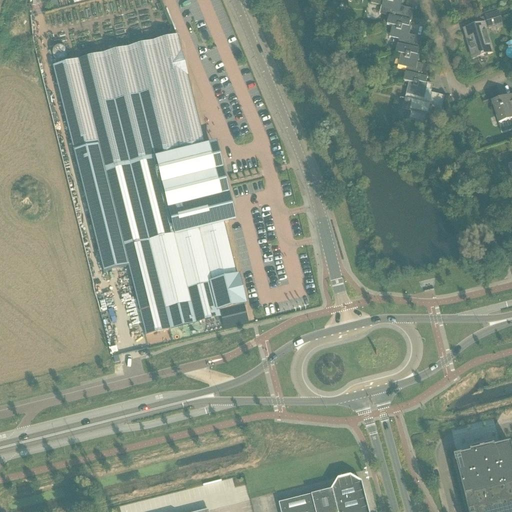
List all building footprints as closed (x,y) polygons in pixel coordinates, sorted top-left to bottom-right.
[(56,0),(50,2),(52,11),(59,10),(56,0)] [(400,0),(371,0),(370,3),(381,6),(381,9),(379,15),(388,17),(388,16),(411,22),(413,10),(400,7),(401,2),(400,2),(400,0)] [(488,30),(502,26),(498,12),(484,16),(484,18),(474,21),(476,27),(464,30),(472,60),(492,54),(489,44),(485,30),(488,29),(488,30)] [(419,50),(421,39),(409,36),(410,31),(409,31),(411,22),(388,16),(388,17),(386,25),(392,27),(389,38),(398,40),(397,45),(419,50)] [(178,36),(52,67),(53,72),(103,274),(128,267),(145,336),(220,317),(219,311),(244,305),(224,224),(228,223),(222,198),(226,197),(219,171),(215,172),(209,147),(205,148),(178,36)] [(427,79),(430,67),(417,64),(419,57),(417,56),(419,50),(397,45),(394,54),(400,55),(397,66),(406,68),(405,73),(427,79)] [(404,100),(402,109),(408,110),(410,111),(408,120),(424,124),(426,114),(428,115),(429,108),(435,110),(436,106),(438,95),(430,93),(431,91),(430,91),(431,86),(432,87),(432,86),(425,84),(426,79),(427,79),(405,73),(403,82),(408,83),(405,95),(404,100)] [(511,95),(507,98),(491,103),(494,112),(498,125),(509,121),(511,128),(511,95)] [(511,511),(511,447),(510,448),(510,447),(509,445),(494,448),(493,446),(491,447),(491,448),(483,449),(478,450),(479,451),(471,453),(471,452),(469,452),(469,454),(454,458),(466,511),(511,511)] [(367,511),(361,483),(350,477),(337,480),(331,491),(278,504),(280,511),(367,511)]
